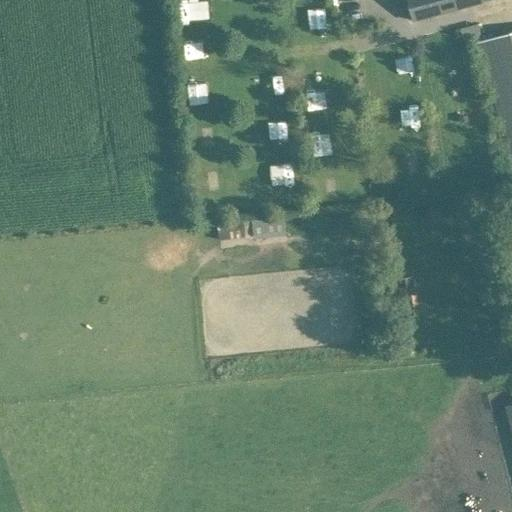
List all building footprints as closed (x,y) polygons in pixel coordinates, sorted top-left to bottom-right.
[(483,0),(405,0),(412,23),(484,1),(483,0)] [(307,12),(311,32),(329,29),(325,9),(307,12)] [(511,31),(476,42),(511,162),(511,31)] [(446,59),(450,76),(466,73),(463,56),(446,59)] [(278,76),(264,77),(266,94),(280,93),(278,76)] [(271,140),(290,139),(288,119),(270,120),(271,140)] [(221,225),(223,236),(246,233),(245,222),(221,225)] [(413,277),(404,278),(405,289),(414,289),(413,277)] [(416,295),(406,296),(407,307),(417,306),(416,295)]
